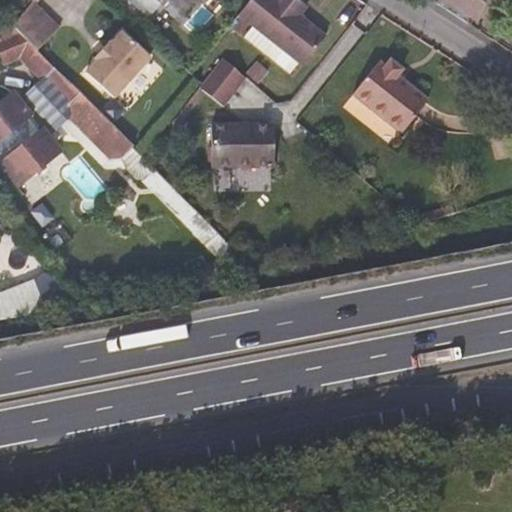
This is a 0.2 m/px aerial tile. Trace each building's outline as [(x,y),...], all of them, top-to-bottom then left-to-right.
[(180,50),(229,10),(220,0),(186,0),(168,0),(162,6),(170,14),(156,25),(180,50)] [(459,0),(487,18),(492,0),(459,0)] [(332,66),(308,42),(316,32),(297,12),(287,20),(272,7),(246,33),(304,92),(332,66)] [(71,41),(48,13),(26,31),(48,57),(71,41)] [(132,170),(48,57),(26,31),(23,27),(2,42),(68,131),(69,144),(103,192),(119,196),(126,191),(140,182),(132,170)] [(106,103),(149,70),(125,40),(115,49),(110,49),(94,62),(95,65),(83,74),(106,103)] [(219,124),(247,100),(225,77),(198,104),(219,124)] [(439,130),(410,103),(419,95),(409,84),(403,89),(398,88),(365,118),(405,159),(439,130)] [(45,162),(37,149),(40,147),(30,128),(20,129),(18,125),(7,131),(0,135),(0,177),(5,186),(10,185),(14,205),(32,199),(36,204),(44,198),(45,192),(57,181),(41,166),(45,162)] [(266,195),(269,149),(203,143),(199,189),(266,195)] [(187,242),(141,183),(140,182),(126,191),(172,253),(187,242)] [(47,232),(59,247),(69,239),(57,224),(47,232)] [(0,290),(0,316),(42,308),(37,283),(0,290)]
